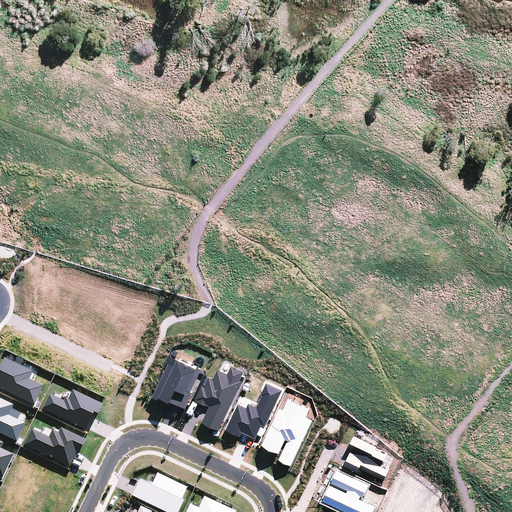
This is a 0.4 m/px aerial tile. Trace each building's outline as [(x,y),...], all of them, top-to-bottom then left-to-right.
[(187,406),(194,391),(189,388),(200,365),(180,355),(175,365),(169,362),(154,395),(165,400),(166,397),(187,406)] [(0,372),(1,373),(0,374),(0,389),(34,406),(43,387),(28,380),(32,372),(4,358),(0,366),(0,372)] [(220,428),(243,380),(241,379),(245,370),(232,364),(228,372),(219,368),(214,377),(210,375),(205,385),(202,383),(196,397),(198,399),(198,400),(207,404),(207,403),(210,405),(203,420),(220,428)] [(49,395),(42,410),(85,430),(93,413),(97,415),(102,404),(72,390),(68,399),(65,398),(63,401),(49,395)] [(292,463),(314,418),(307,415),(311,407),(289,396),(284,408),(280,406),(263,443),(280,451),(287,437),(289,438),(280,457),(292,463)] [(0,399),(0,433),(16,442),(25,424),(8,416),(13,406),(0,399)] [(24,445),(69,467),(75,453),(78,454),(85,440),(60,428),(58,433),(52,430),(48,438),(31,430),(24,445)] [(352,447),(345,463),(358,470),(360,466),(385,478),(390,468),(380,463),(382,461),(384,461),(388,452),(376,447),(377,445),(355,434),(349,446),(352,447)] [(0,476),(2,478),(13,455),(0,448),(0,447),(2,443),(0,441),(0,476)] [(189,504),(185,511),(234,511),(235,511),(203,497),(198,508),(189,504)]
